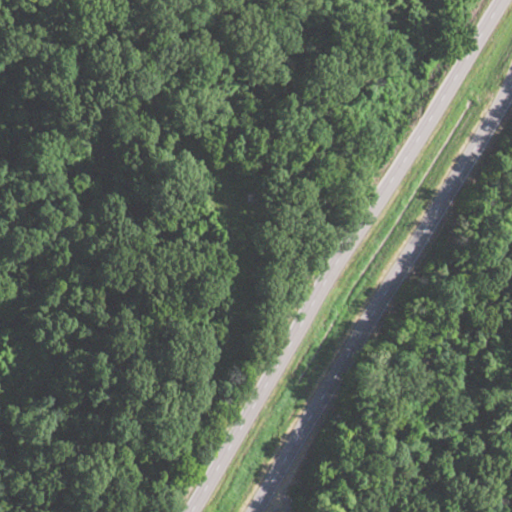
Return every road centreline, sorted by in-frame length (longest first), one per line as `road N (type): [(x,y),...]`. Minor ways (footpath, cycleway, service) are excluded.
road 1 (trunk): [(189,511),(497,0)]
road 2 (trunk): [(250,511),(511,79)]
